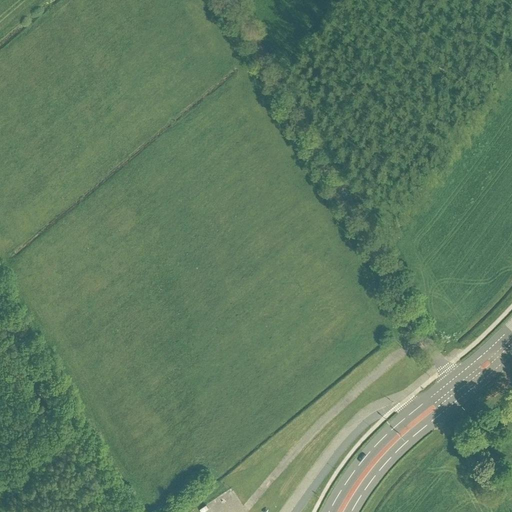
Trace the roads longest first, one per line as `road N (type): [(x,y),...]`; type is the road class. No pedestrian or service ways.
road 1 (unclassified): [(231,0),(451,380)]
road 2 (tertiary): [(451,380),(367,453),(328,511)]
road 3 (tertiary): [(350,511),(395,452),(463,395)]
